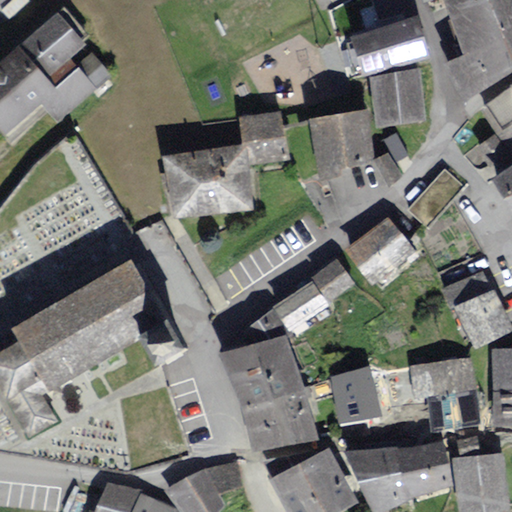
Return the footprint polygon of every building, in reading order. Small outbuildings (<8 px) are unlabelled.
[(511,0),(446,0),(467,46),(511,26),(511,0)] [(44,73),(82,41),(58,13),(0,62),(0,118),(6,126),(42,95),(59,116),(109,74),(93,55),(56,87),(44,73)] [(427,51),(416,14),(356,31),(367,68),(427,51)] [(511,26),(467,46),(446,55),(463,86),(487,74),(511,62),(511,26)] [(423,114),(418,67),(373,72),(378,119),(423,114)] [(502,130),(511,123),(511,87),(485,104),(502,130)] [(372,156),(365,107),(314,114),(322,172),(339,170),(338,161),(372,156)] [(284,154),(278,111),(243,116),(246,143),(169,152),(176,210),(250,201),(245,159),(284,154)] [(511,123),(502,130),(511,146),(511,123)] [(508,151),(495,133),(478,145),(491,163),(508,151)] [(511,160),(496,171),(511,195),(511,160)] [(463,186),(444,170),(410,209),(429,226),(463,186)] [(412,249),(389,218),(350,246),(373,278),(412,249)] [(339,257),(314,275),(332,299),(356,282),(339,257)] [(129,261),(9,328),(17,340),(0,349),(0,389),(4,397),(30,441),(64,421),(46,390),(142,339),(147,291),(129,261)] [(477,339),(509,326),(493,288),(487,291),(480,273),(446,287),(453,305),(462,301),(477,339)] [(326,301),(312,280),(276,303),(290,325),(326,301)] [(255,339),(226,347),(242,401),(278,390),(300,384),(285,333),(289,330),(272,310),(248,330),(255,339)] [(511,346),(495,348),(497,385),(511,383),(511,346)] [(417,393),(430,391),(473,385),(469,357),(413,365),(417,393)] [(378,408),(369,367),(334,374),(343,415),(378,408)] [(499,420),(511,418),(511,383),(497,385),(499,420)] [(291,436),(314,429),(300,384),(278,390),(291,436)] [(435,423),(478,417),(473,385),(430,391),(435,423)] [(242,401),(255,446),(291,436),(278,390),(242,401)] [(413,494),(453,479),(440,444),(396,447),(413,494)] [(375,508),(413,494),(396,447),(353,449),(375,508)] [(320,511),(354,495),(329,449),(277,476),(295,511),(320,511)] [(506,503),(500,452),(457,457),(463,508),(506,503)] [(174,485),(188,511),(208,511),(220,500),(213,489),(238,481),(233,463),(204,469),(174,485)] [(130,511),(139,492),(109,480),(96,511),(130,511)] [(177,511),(179,508),(139,492),(130,511),(177,511)]
